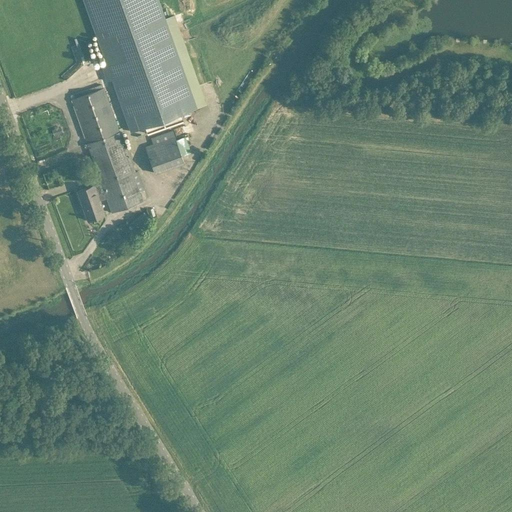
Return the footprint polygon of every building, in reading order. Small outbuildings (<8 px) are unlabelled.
[(158,0),(83,0),(95,32),(105,62),(100,63),(106,81),(111,79),(130,131),(145,126),(148,133),(183,121),(180,114),(197,108),(162,9),(161,8),(158,0)] [(89,205),(83,207),(88,220),(92,219),(92,220),(94,219),(93,218),(104,214),(99,200),(106,198),(111,212),(143,200),(140,191),(145,190),(138,171),(133,172),(103,88),(71,99),(87,143),(84,144),(85,147),(88,146),(98,173),(101,172),(100,172),(113,167),(117,178),(105,183),(107,189),(104,190),(104,191),(101,192),(101,193),(87,198),(89,205)] [(145,146),(154,171),(184,161),(172,130),(150,137),(153,143),(145,146)] [(100,172),(101,172),(104,181),(77,191),(83,207),(89,205),(87,198),(101,193),(101,192),(104,191),(104,190),(107,189),(105,183),(117,178),(113,167),(100,172)] [(143,212),(128,223),(133,229),(148,218),(143,212)]
